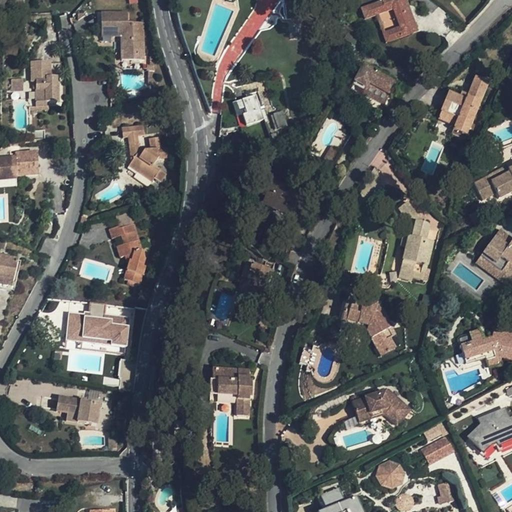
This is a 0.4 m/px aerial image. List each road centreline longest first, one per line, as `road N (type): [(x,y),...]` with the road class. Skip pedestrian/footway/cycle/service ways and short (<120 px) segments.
road 1 (residential): [(507,0),(434,74),(344,196),(301,271),(270,421),(276,511)]
road 2 (unclassified): [(132,467),(151,329),(193,206),(195,117),(160,0)]
road 3 (residential): [(0,370),(76,201),(83,143),(69,28)]
road 4 (residential): [(132,467),(41,467),(11,462),(0,445)]
